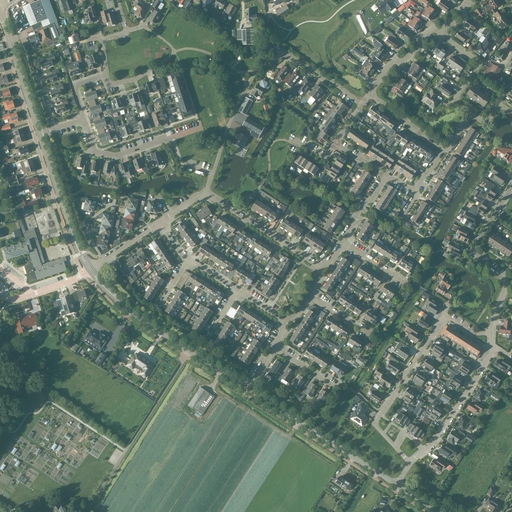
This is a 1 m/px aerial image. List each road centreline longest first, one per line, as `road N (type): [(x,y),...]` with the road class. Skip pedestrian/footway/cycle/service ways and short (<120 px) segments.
road 1 (residential): [(410,463),(378,430),(379,413),(441,320),(490,333)]
road 2 (tertiary): [(247,387),(131,312),(90,269)]
road 3 (tertiary): [(395,484),(247,387)]
road 4 (residential): [(490,333),(505,284),(477,257),(476,244),(511,188)]
road 5 (residential): [(410,463),(489,355),(490,333)]
road 6 (tertiary): [(90,269),(38,133)]
road 7 (residential): [(199,127),(115,156),(94,151),(84,119)]
road 8 (residential): [(319,267),(206,192)]
road 9 (residential): [(206,192),(255,71)]
road 10 (tertiary): [(38,133),(0,13)]
road 11 (residential): [(472,114),(453,102),(478,62),(437,31)]
